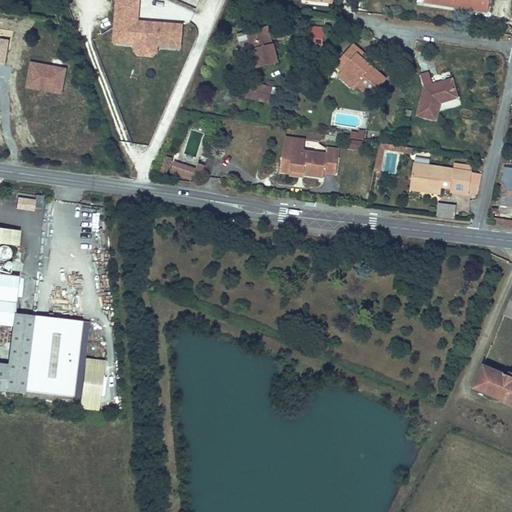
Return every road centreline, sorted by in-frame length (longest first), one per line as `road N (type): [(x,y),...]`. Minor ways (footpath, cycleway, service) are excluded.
road 1 (secondary): [(144,188),(282,215),(476,236)]
road 2 (unclassified): [(214,13),(144,188)]
road 3 (residential): [(510,84),(476,236)]
road 4 (secondary): [(0,169),(144,188)]
road 5 (unclassified): [(511,46),(370,22)]
